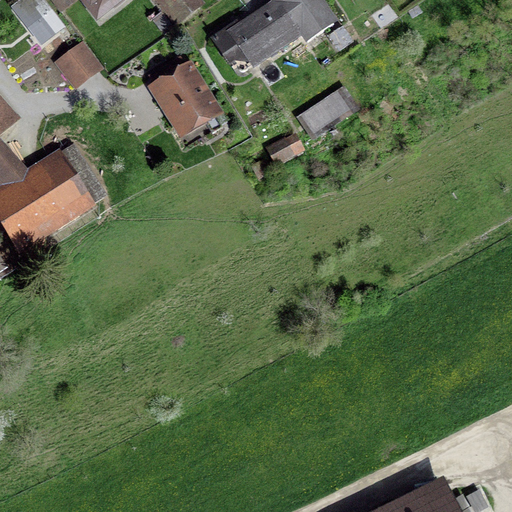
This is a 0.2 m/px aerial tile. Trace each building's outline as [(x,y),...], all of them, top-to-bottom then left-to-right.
[(52,0),(59,9),(70,0),(52,0)] [(87,0),(98,13),(111,2),(115,6),(122,0),(87,0)] [(195,0),(163,0),(179,20),(199,5),(195,0)] [(316,0),(277,0),(279,3),(241,29),(238,24),(214,40),(234,71),(238,68),(243,72),(301,33),(307,43),(333,25),(316,0)] [(58,63),(76,87),(100,69),(82,45),(58,63)] [(150,77),(183,131),(203,119),(212,134),(222,127),(180,59),(150,77)] [(335,95),(304,115),(314,132),(346,111),(335,95)] [(0,131),(16,118),(0,100),(0,131)] [(267,151),(275,165),(292,155),(285,141),(267,151)] [(21,169),(0,144),(0,217),(21,250),(90,207),(58,156),(24,178),(21,169)] [(453,511),(448,500),(423,511),(453,511)]
